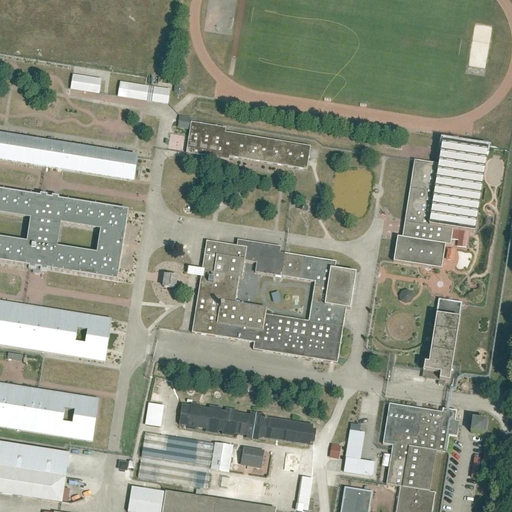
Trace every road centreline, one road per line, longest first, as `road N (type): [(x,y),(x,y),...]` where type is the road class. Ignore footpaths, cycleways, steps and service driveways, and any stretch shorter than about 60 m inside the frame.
road 1 (unknown): [(364,259),(161,232),(136,351)]
road 2 (unknown): [(347,383),(136,351)]
road 3 (unknown): [(347,383),(511,400)]
road 4 (unknown): [(136,351),(106,511)]
road 5 (unknown): [(364,259),(347,383)]
